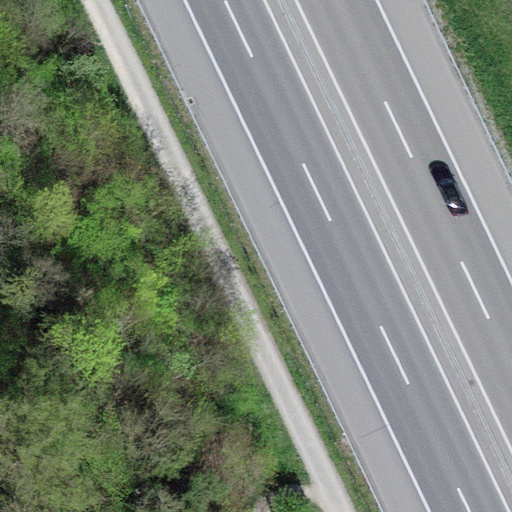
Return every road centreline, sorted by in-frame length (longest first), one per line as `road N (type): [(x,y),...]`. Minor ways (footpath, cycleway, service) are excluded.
road 1 (motorway): [(224,0),(469,511)]
road 2 (track): [(96,0),(328,487)]
road 3 (motorway): [(511,368),(335,0)]
